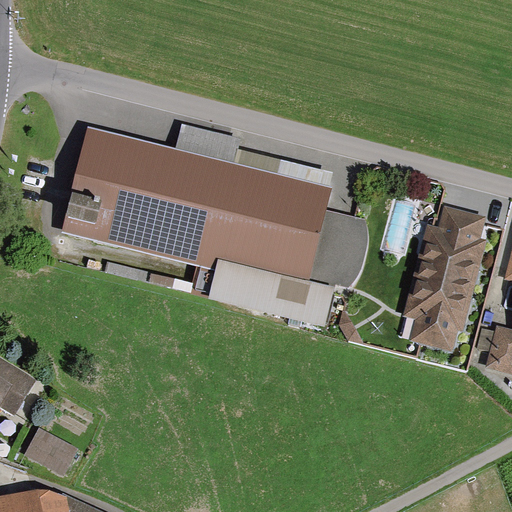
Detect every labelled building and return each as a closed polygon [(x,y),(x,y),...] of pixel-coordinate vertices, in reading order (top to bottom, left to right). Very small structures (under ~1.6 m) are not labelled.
[(175,141),(81,119),(55,226),(210,263),(203,290),(318,317),(327,278),(303,272),(326,176),(232,153),(236,133),(180,120),(175,141)] [(491,214),(432,199),(396,336),(456,352),(491,214)] [(511,319),(511,325),(490,320),(480,362),(511,369),(511,319)] [(0,411),(14,420),(34,382),(0,364),(0,411)] [(40,427),(27,457),(68,475),(81,446),(40,427)] [(0,511),(102,511),(61,491),(0,500),(0,511)]
